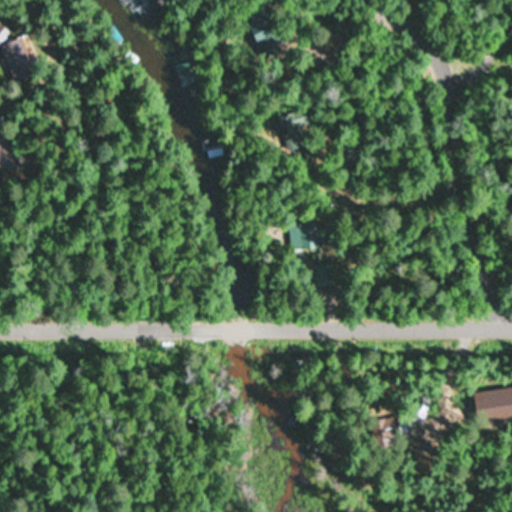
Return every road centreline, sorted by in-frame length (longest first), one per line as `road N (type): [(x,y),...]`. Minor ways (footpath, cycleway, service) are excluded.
road 1 (residential): [(0,327),(511,325)]
road 2 (residential): [(490,327),(420,120),(414,73),(372,0)]
